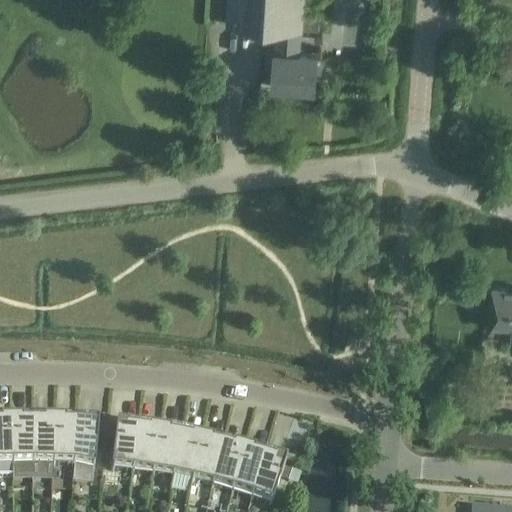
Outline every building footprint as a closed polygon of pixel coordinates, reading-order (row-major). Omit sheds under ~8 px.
[(303,0),(229,0),(228,25),(278,29),(276,55),(275,55),(273,88),(314,91),(316,58),(293,56),(295,30),(301,30),(303,0)] [(511,290),(493,289),(490,329),(494,330),(494,328),(491,328),(491,325),(511,326),(511,342),(511,346),(511,290)] [(0,419),(0,479),(11,479),(11,469),(10,423),(1,423),(1,419),(0,419)] [(10,423),(11,469),(31,468),(32,422),(32,419),(19,419),(19,423),(10,423)] [(32,422),(31,468),(52,469),(53,423),(44,423),(44,419),(32,419),(32,422)] [(62,423),(53,423),(52,469),(72,469),(75,424),(75,420),(62,420),(62,423)] [(75,420),(75,424),(72,469),(93,471),(96,439),(97,426),(87,425),(88,421),(75,420)] [(125,428),(115,427),(114,441),(110,473),(127,475),(131,475),(137,430),(138,426),(125,425),(125,428)] [(97,426),(96,439),(105,440),(106,426),(97,426)] [(106,426),(105,440),(114,441),(115,427),(106,426)] [(138,426),(137,430),(131,475),(151,478),(159,433),(150,432),(150,428),(138,426)] [(159,433),(151,478),(171,482),(180,437),(181,433),(168,431),(168,435),(159,433)] [(180,437),(171,482),(169,494),(188,498),(191,486),(201,441),(192,439),(193,436),(181,433),(180,437)] [(210,443),(201,441),(191,486),(211,490),(222,446),(223,443),(211,440),(210,443)] [(222,446),(211,490),(231,496),(243,452),(234,449),(235,446),(223,443),(222,446)] [(243,452),(231,496),(250,501),(264,457),(265,454),(253,450),(252,454),(243,452)] [(265,454),(264,457),(250,501),(271,508),(285,464),(276,461),(277,458),(265,454)]
